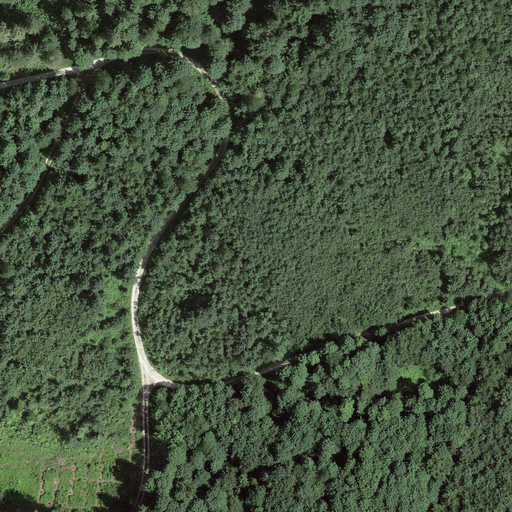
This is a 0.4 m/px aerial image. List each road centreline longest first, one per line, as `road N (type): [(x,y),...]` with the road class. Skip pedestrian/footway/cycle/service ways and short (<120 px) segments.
road 1 (track): [(86,66),(162,51),(196,65),(224,105),(222,146),(160,229),(139,276),(135,323),(150,371)]
road 2 (track): [(150,371),(176,386),(222,383),(511,291)]
road 3 (track): [(86,66),(31,197),(0,230)]
road 4 (track): [(150,371),(146,470),(135,511)]
